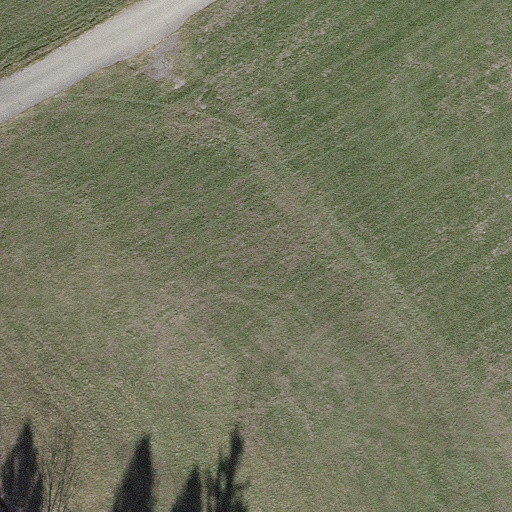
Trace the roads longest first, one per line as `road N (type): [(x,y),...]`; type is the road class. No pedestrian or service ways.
road 1 (track): [(139,27),(230,176),(309,418),(323,511)]
road 2 (track): [(185,0),(0,103)]
